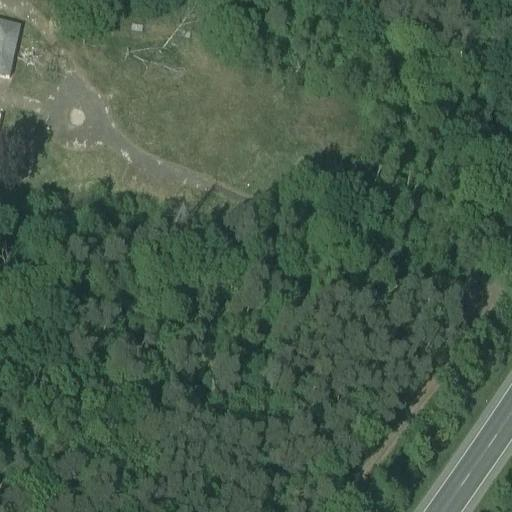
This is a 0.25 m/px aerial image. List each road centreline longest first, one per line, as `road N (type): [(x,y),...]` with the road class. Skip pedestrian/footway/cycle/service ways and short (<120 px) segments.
road 1 (track): [(487,308),(339,511)]
road 2 (primary): [(441,511),(511,406)]
